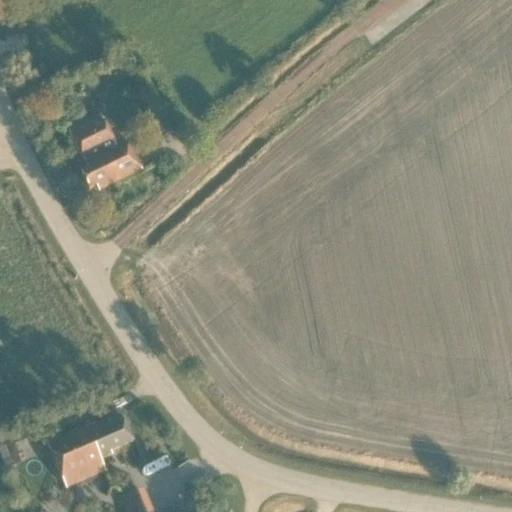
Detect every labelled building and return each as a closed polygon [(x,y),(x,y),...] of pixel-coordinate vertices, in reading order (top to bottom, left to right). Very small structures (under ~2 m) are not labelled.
[(23,11),(27,19),(37,14),(33,6),(23,11)] [(150,117),(161,139),(172,133),(161,112),(150,117)] [(112,155),(110,151),(116,149),(100,117),(68,133),(87,170),(80,174),(88,191),(96,187),(99,193),(139,172),(127,147),(112,155)] [(46,445),(66,489),(104,473),(99,462),(112,457),(110,454),(132,444),(123,423),(120,417),(94,428),(92,425),(46,445)] [(26,430),(0,439),(0,459),(5,471),(21,465),(13,447),(30,440),(26,430)] [(148,511),(147,498),(137,498),(137,511),(148,511)]
